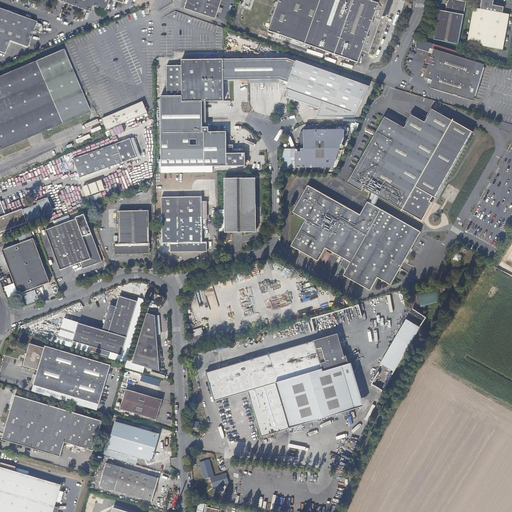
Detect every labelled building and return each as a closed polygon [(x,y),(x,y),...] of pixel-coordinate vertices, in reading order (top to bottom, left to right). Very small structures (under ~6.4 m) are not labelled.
[(53,0),(90,13),(92,7),(105,12),(110,1),(122,5),(124,0),(53,0)] [(221,0),(187,0),(185,8),(215,18),(221,0)] [(278,0),(268,31),(358,63),(362,51),(369,53),(387,0),(278,0)] [(466,2),(457,0),(448,0),(447,2),(445,11),(439,10),(433,39),(458,44),(466,2)] [(481,0),(480,8),(473,7),(467,43),(502,50),(509,14),(502,13),(503,7),(493,5),(493,0),(481,0)] [(40,33),(42,28),(41,25),(36,23),(36,22),(19,16),(3,10),(0,8),(0,51),(4,53),(9,40),(27,47),(31,35),(33,30),(40,33)] [(461,53),(419,40),(418,45),(433,50),(428,66),(426,73),(425,78),(428,79),(427,83),(431,84),(430,88),(466,99),(478,58),(461,53)] [(85,100),(80,88),(77,81),(73,69),(69,60),(66,52),(65,49),(64,49),(57,52),(48,56),(35,62),(26,65),(16,69),(9,72),(0,76),(0,149),(0,150),(16,143),(23,140),(37,134),(52,128),(60,124),(77,117),(90,111),(85,100)] [(223,90),(223,80),(223,59),(209,59),(195,59),(181,59),(181,65),(166,65),(166,86),(166,96),(181,95),(181,101),(201,101),(205,101),(223,101),(223,90)] [(283,81),(286,71),(290,60),(287,59),(228,59),(223,59),(223,80),(279,80),(283,81)] [(288,83),(295,62),(290,60),(286,71),(283,81),(288,83)] [(355,117),(369,86),(296,60),(295,62),(288,83),(286,88),(285,102),(287,103),(294,105),(299,108),(304,95),(322,101),(317,114),(316,118),(355,117)] [(202,126),(201,101),(181,101),(181,95),(166,96),(160,96),(161,127),(202,126)] [(317,114),(322,101),(304,95),(299,108),(317,114)] [(138,117),(148,113),(145,108),(142,100),(140,102),(131,106),(119,111),(118,111),(112,114),(102,118),(104,124),(107,130),(111,128),(119,125),(129,120),(138,117)] [(422,219),(430,204),(433,199),(436,201),(473,135),(453,123),(454,122),(453,121),(452,122),(432,111),(424,124),(411,117),(404,129),(384,118),(347,184),(361,192),(364,189),(372,194),(371,197),(374,199),(376,196),(402,211),(402,212),(403,212),(404,210),(418,219),(422,219)] [(340,149),(339,140),(344,140),(343,132),(339,132),(339,130),(307,130),(306,131),(303,131),(303,149),(300,149),(300,150),(294,151),(294,168),(301,168),(301,169),(333,168),(332,156),(338,155),(337,149),(340,149)] [(227,146),(227,134),(161,135),(161,151),(161,167),(174,167),(183,167),(206,167),(246,166),(246,154),(227,154),(227,146)] [(70,146),(83,140),(82,138),(69,143),(70,146)] [(80,178),(137,158),(130,139),(73,159),(80,178)] [(256,233),(256,179),(226,179),(226,234),(256,233)] [(104,190),(101,180),(82,187),(86,197),(100,192),(104,190)] [(125,184),(108,190),(110,194),(118,191),(119,194),(127,191),(125,184)] [(309,197),(313,191),(307,187),(303,194),(309,197)] [(339,222),(346,209),(313,191),(309,197),(303,194),(299,200),(311,207),(339,222)] [(104,199),(101,193),(90,197),(92,204),(104,199)] [(28,225),(43,219),(42,216),(53,212),(51,206),(47,197),(36,202),(37,205),(22,210),(6,216),(0,200),(0,236),(12,232),(11,230),(27,223),(28,225)] [(203,242),(202,197),(162,197),(162,243),(171,243),(171,252),(207,252),(207,242),(203,242)] [(389,285),(419,233),(367,204),(360,217),(346,209),(339,222),(311,207),(299,200),(291,212),(306,220),(332,235),(324,248),(350,263),(343,276),(369,291),(376,278),(389,285)] [(432,206),(430,204),(422,219),(418,219),(423,222),(432,206)] [(66,205),(58,207),(60,214),(69,212),(66,205)] [(149,243),(149,230),(150,230),(150,225),(149,225),(148,211),(118,211),(119,233),(119,244),(114,244),(114,254),(150,254),(150,243),(149,243)] [(104,260),(86,215),(46,231),(62,270),(83,262),(85,268),(104,260)] [(324,248),(332,235),(306,220),(290,246),(317,262),(324,248)] [(53,282),(36,238),(2,251),(19,295),(53,282)] [(424,306),(439,302),(437,291),(421,295),(424,306)] [(291,293),(285,295),(288,302),(286,302),(288,307),(295,305),(291,293)] [(122,356),(139,299),(124,294),(123,297),(120,297),(117,307),(111,305),(103,330),(78,323),(73,341),(122,356)] [(160,372),(156,315),(148,312),(133,364),(160,372)] [(310,373),(319,371),(323,370),(323,372),(328,371),(333,369),(338,368),(344,366),(345,368),(350,367),(348,361),(347,356),(345,357),(344,354),(343,352),(341,345),(340,342),(339,337),(338,334),(332,336),(329,336),(322,339),(319,339),(313,341),(311,342),(303,344),(301,345),(293,347),(286,349),(284,350),(280,351),(278,352),(273,353),(269,354),(265,355),(262,356),(255,358),(248,360),(240,363),(234,365),(231,365),(227,367),(222,368),(210,371),(206,373),(207,375),(209,382),(211,390),(213,397),(214,402),(218,401),(224,399),(232,396),(237,395),(244,393),(248,392),(250,398),(253,407),(255,415),(257,423),(260,431),(262,437),(272,434),(283,431),(290,429),(282,401),(276,383),(284,381),(293,378),(297,377),(306,374),(310,373)] [(99,405),(111,366),(45,347),(45,349),(30,344),(23,366),(38,371),(34,385),(92,403),(99,405)] [(361,405),(360,401),(357,391),(356,386),(352,374),(350,367),(345,368),(344,366),(338,368),(333,369),(328,371),(323,372),(323,370),(319,371),(310,373),(306,374),(297,377),(293,378),(284,381),(276,383),(282,401),(290,429),(294,427),(313,422),(332,416),(346,412),(356,409),(362,407),(361,405)] [(153,378),(152,384),(164,386),(165,381),(153,378)] [(157,420),(165,395),(129,384),(121,409),(157,420)] [(93,452),(102,422),(16,396),(2,440),(61,458),(65,443),(93,452)] [(159,435),(116,422),(108,449),(151,462),(156,446),(157,446),(159,439),(158,438),(159,435)] [(214,474),(210,460),(201,463),(204,476),(214,474)] [(0,511),(53,511),(61,485),(15,471),(15,469),(1,465),(0,466),(0,511)] [(153,501),(160,477),(122,467),(115,490),(153,501)] [(226,484),(223,475),(215,477),(211,479),(214,487),(226,484)] [(203,511),(206,502),(199,501),(196,511),(203,511)]
